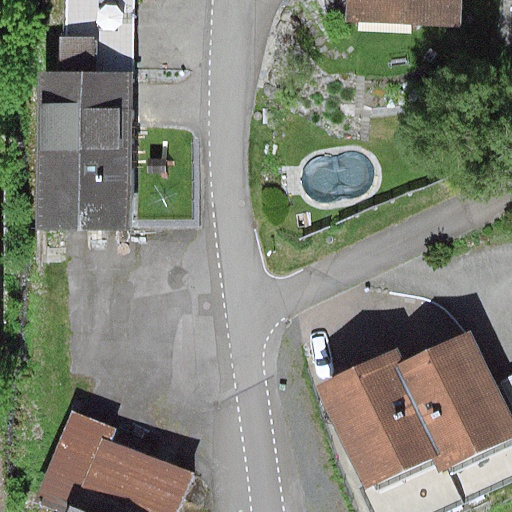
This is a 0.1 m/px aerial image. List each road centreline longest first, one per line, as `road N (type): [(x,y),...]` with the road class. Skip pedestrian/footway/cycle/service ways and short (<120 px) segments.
road 1 (residential): [(242,315),(220,128),(226,0)]
road 2 (residential): [(242,315),(511,188)]
road 3 (residential): [(259,511),(242,315)]
